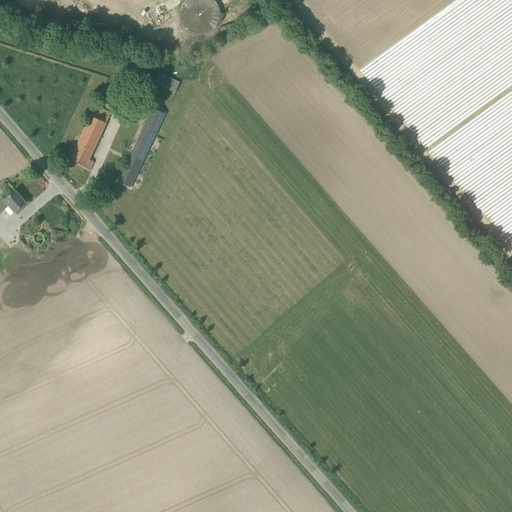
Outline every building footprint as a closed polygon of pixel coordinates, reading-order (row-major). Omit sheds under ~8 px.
[(128,0),(137,16),(166,0),(128,0)] [(183,4),(181,7),(180,10),(180,14),(180,17),(181,21),(182,24),(184,27),(187,29),(189,31),(193,33),(196,34),(200,34),(203,34),(206,33),(210,32),(213,30),(215,27),(217,25),(219,21),(220,18),(220,15),(220,11),(219,8),(218,4),(216,2),(214,0),(185,0),(185,1),(183,4)] [(96,106),(70,159),(91,169),(93,164),(88,161),(110,115),(112,112),(96,105),(96,106)] [(153,108),(123,173),(118,182),(130,187),(165,113),(153,108)] [(15,191),(5,199),(2,197),(0,198),(0,212),(0,213),(9,206),(14,212),(25,203),(15,191)] [(0,237),(0,262),(12,252),(0,237)] [(0,369),(0,368),(66,314),(50,295),(44,297),(39,291),(33,277),(21,261),(0,278),(0,300),(10,292),(19,289),(25,295),(21,298),(31,311),(0,336),(0,372),(7,367),(0,369)]
